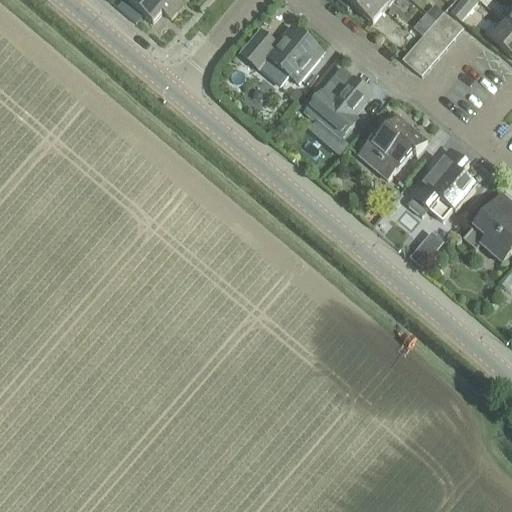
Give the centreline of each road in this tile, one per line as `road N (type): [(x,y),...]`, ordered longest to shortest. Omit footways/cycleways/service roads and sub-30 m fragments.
road 1 (tertiary): [(511,377),(175,95)]
road 2 (unclassified): [(511,169),(306,0)]
road 3 (tertiary): [(175,95),(63,0)]
road 4 (unclassified): [(175,95),(256,0)]
